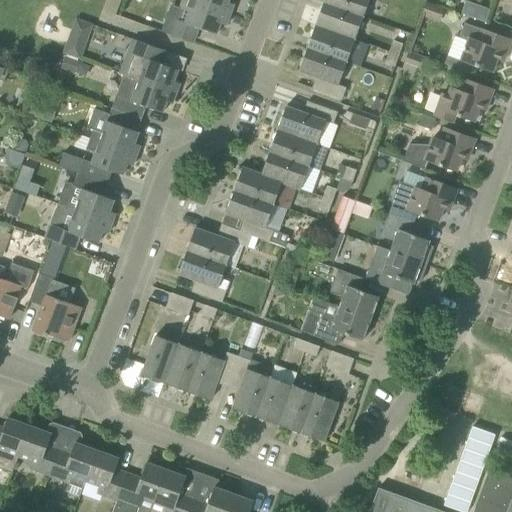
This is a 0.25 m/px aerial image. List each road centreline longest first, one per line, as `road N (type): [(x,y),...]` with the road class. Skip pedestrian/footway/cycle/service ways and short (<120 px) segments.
road 1 (residential): [(86,395),(112,418),(300,494),(332,494),(484,285),(470,233),(511,127)]
road 2 (residential): [(86,395),(172,161),(224,141),(275,0)]
